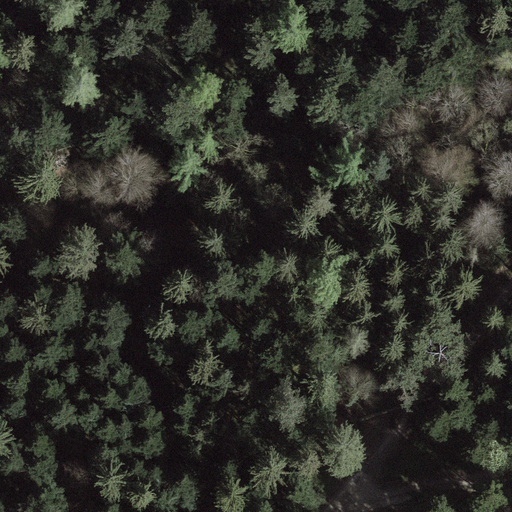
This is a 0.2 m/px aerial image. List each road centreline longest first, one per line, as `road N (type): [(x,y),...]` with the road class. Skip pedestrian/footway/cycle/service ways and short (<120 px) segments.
road 1 (track): [(511,288),(332,511)]
road 2 (track): [(336,508),(511,476)]
